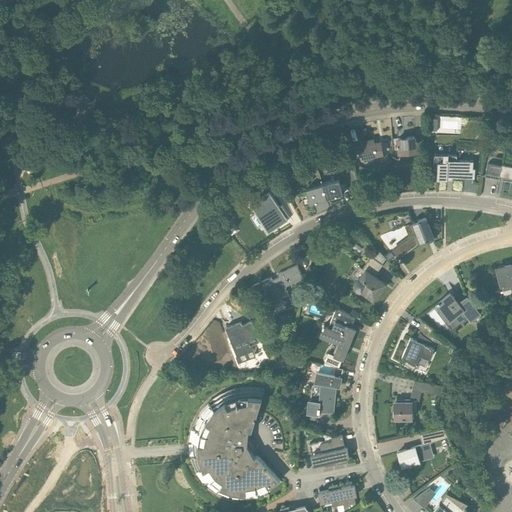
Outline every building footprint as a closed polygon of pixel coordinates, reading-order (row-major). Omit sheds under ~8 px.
[(399,155),(418,153),(417,142),(415,143),(414,137),(398,138),(399,145),(398,145),(399,155)] [(362,159),(383,155),(381,142),(369,145),(368,141),(360,142),(361,149),(360,150),(360,152),(361,152),(362,159)] [(435,154),(434,169),(438,169),(437,181),(447,181),(447,180),(453,180),(453,178),(474,179),(475,169),(473,168),(474,161),(457,160),(457,156),(444,155),(435,154)] [(353,163),(352,155),(341,157),(342,165),(353,163)] [(511,166),(502,164),(500,176),(511,178),(511,181),(511,182),(509,191),(511,191),(511,166)] [(322,185),(327,199),(343,194),(339,180),(322,185)] [(310,204),(327,199),(322,185),(306,189),(310,204)] [(287,220),(269,192),(250,204),(269,232),(287,220)] [(393,250),(399,258),(417,245),(434,238),(426,218),(413,223),(417,234),(412,236),(393,250)] [(363,292),(364,292),(373,299),(384,283),(374,276),(383,265),(374,259),(370,256),(362,268),(359,266),(355,274),(360,277),(358,277),(357,278),(356,279),(355,281),(354,282),(354,284),(354,286),(354,287),(355,289),(356,291),(358,292),(360,292),(362,293),(363,292)] [(256,284),(260,293),(262,298),(266,296),(272,308),(270,309),(273,315),(294,306),(285,286),(304,278),(302,274),(298,265),(278,274),(280,277),(273,280),(272,276),(253,285),(256,284)] [(511,269),(511,265),(497,268),(503,291),(511,288),(511,269)] [(471,322),(480,315),(466,298),(459,303),(450,292),(438,302),(442,308),(437,311),(446,323),(451,319),(451,320),(463,312),(471,322)] [(328,352),(324,361),(340,367),(352,337),(348,335),(355,317),(336,309),(329,327),(324,324),(319,336),(338,344),(334,354),(328,352)] [(226,327),(227,330),(230,338),(232,337),(239,356),(252,351),(251,346),(260,343),(251,321),(242,324),(241,321),(226,327)] [(418,332),(426,338),(437,346),(441,340),(432,333),(434,330),(433,329),(425,323),(418,332)] [(405,363),(420,373),(425,366),(417,362),(425,344),(410,337),(402,357),(407,359),(405,363)] [(320,414),(320,410),(334,411),(336,392),(334,392),(335,386),(339,387),(341,378),(316,372),(314,382),(318,383),(318,385),(313,385),(311,400),(309,399),(307,413),(320,414)] [(412,389),(421,391),(444,397),(444,387),(414,380),(412,389)] [(193,427),(195,428),(192,442),(192,455),(199,470),(207,481),(217,491),(231,497),(231,496),(238,498),(245,499),(252,499),(259,497),(257,489),(268,485),(269,487),(279,480),(280,481),(280,480),(257,455),(254,456),(250,448),(251,447),(252,446),(252,445),(252,444),(252,443),(251,442),(250,441),(248,440),(249,431),(252,431),(265,390),(262,389),(257,388),(248,387),(237,388),(228,391),(221,394),(211,400),(206,405),(201,412),(196,420),(193,427)] [(417,410),(416,399),(410,399),(405,399),(405,401),(401,401),(395,401),(395,404),(395,418),(413,418),(413,410),(417,410)] [(423,445),(446,438),(444,429),(420,434),(423,445)] [(332,435),(324,433),(326,440),(309,444),(314,467),(315,467),(314,464),(324,462),(324,465),(347,461),(347,458),(349,457),(347,446),(344,446),(342,435),(332,436),(332,435)] [(410,465),(420,462),(420,461),(423,460),(419,445),(398,452),(402,466),(409,464),(410,465)] [(343,504),(345,511),(356,504),(352,482),(329,487),(329,489),(320,491),(319,489),(318,489),(321,502),(332,500),(333,506),(343,504)] [(428,489),(414,498),(423,506),(433,493),(428,489)] [(439,504),(432,511),(469,511),(465,508),(463,509),(447,495),(439,504)]
